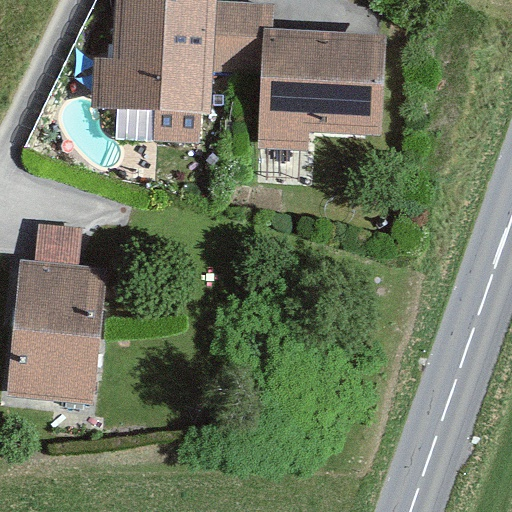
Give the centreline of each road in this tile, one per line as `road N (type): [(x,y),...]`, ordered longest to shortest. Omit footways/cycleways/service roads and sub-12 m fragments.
road 1 (secondary): [(511,193),(401,511)]
road 2 (residential): [(68,0),(0,141)]
